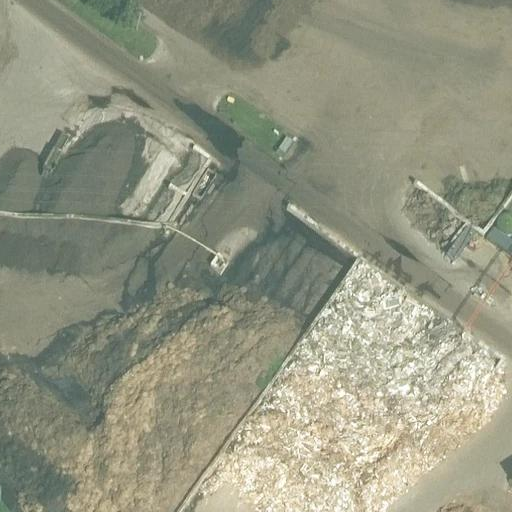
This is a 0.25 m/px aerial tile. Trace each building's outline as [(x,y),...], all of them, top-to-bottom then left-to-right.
[(511,59),(418,191),(483,238),(511,198),(511,59)] [(499,249),(511,258),(511,244),(506,240),(492,230),(486,240),(499,249)] [(432,232),(406,237),(408,247),(434,242),(432,232)] [(428,248),(428,258),(455,258),(455,248),(428,248)] [(328,303),(347,269),(337,263),(317,297),(328,303)]
